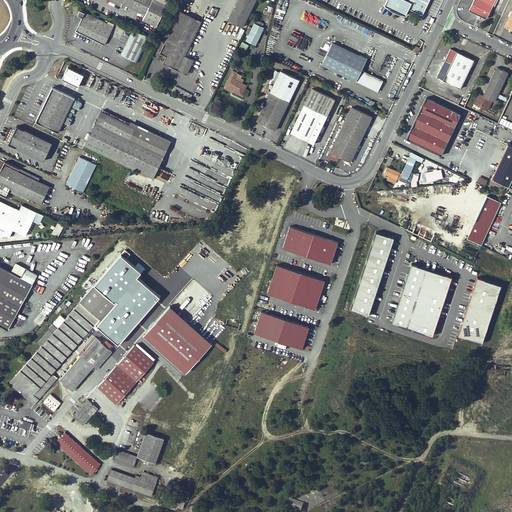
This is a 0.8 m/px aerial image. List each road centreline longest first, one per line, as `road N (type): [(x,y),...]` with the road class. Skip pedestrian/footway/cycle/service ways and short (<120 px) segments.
road 1 (unclassified): [(239,132),(353,179),(368,169),(441,15)]
road 2 (unclassified): [(51,46),(239,132)]
road 3 (unknown): [(40,69),(169,134),(180,150),(170,171)]
road 4 (unknown): [(88,385),(109,402),(117,425),(109,459),(79,482)]
